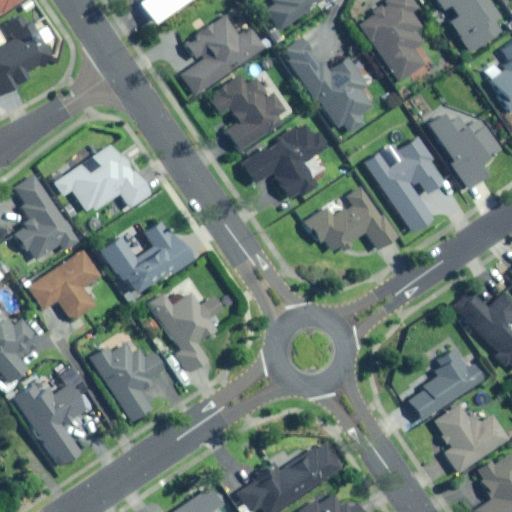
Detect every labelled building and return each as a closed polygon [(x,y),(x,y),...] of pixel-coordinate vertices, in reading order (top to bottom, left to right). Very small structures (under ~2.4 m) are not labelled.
[(0,0),(0,11),(20,0),(19,0),(0,0)] [(139,0),(133,4),(147,24),(182,0),(139,0)] [(272,29),(322,0),(265,0),(267,2),(259,7),(272,29)] [(413,8),(408,0),(381,0),(366,11),(369,15),(354,25),(393,83),(419,65),(409,50),(419,43),(410,30),(416,26),(407,12),(413,8)] [(498,17),(488,0),(429,0),(436,11),(444,6),(451,17),(444,22),(463,53),(498,32),(491,21),(498,17)] [(9,84),(22,77),(21,74),(48,59),(21,14),(1,26),(10,41),(0,46),(0,94),(12,88),(9,84)] [(233,37),(218,15),(188,36),(192,42),(182,49),(192,64),(174,76),(188,96),(258,49),(245,30),(233,37)] [(342,55),(329,64),(332,69),(327,73),(324,68),(320,71),(306,51),(308,49),(300,37),(275,54),(309,103),(312,101),(331,129),(337,125),(344,135),(359,124),(354,117),(368,107),(356,90),(363,85),(342,55)] [(511,39),(496,50),(507,66),(485,81),(498,100),(495,101),(504,114),(511,108),(511,39)] [(246,83),(241,74),(202,98),(214,116),(225,109),(234,124),(221,132),(233,152),(278,124),(273,117),(281,112),(269,94),(263,97),(252,79),(246,83)] [(444,124),(438,115),(423,125),(447,162),(444,164),(461,190),(482,177),(474,165),(497,149),(481,126),(466,136),(454,118),(444,124)] [(318,171),(309,157),(324,147),(314,131),(307,135),(300,124),(236,164),(250,186),(267,175),(283,201),(293,195),(295,199),(312,188),(306,178),(318,171)] [(413,138),(393,151),(392,149),(378,159),(375,154),(360,164),(406,234),(429,219),(407,186),(413,182),(422,195),(442,182),(413,138)] [(113,158),(105,146),(87,158),(76,166),(49,184),(58,197),(67,191),(80,212),(86,208),(89,212),(114,195),(124,209),(144,196),(117,155),(113,158)] [(54,246),(57,252),(73,241),(29,177),(10,190),(19,203),(16,205),(25,218),(6,231),(28,264),(54,246)] [(350,246),(347,243),(359,233),(373,251),(392,237),(355,188),(341,199),(346,205),(328,218),(320,209),(300,224),(315,244),(318,241),(323,248),(328,255),(335,250),(339,255),(350,246)] [(167,275),(187,262),(156,219),(139,233),(147,246),(131,258),(116,236),(95,251),(119,287),(115,290),(126,307),(150,291),(169,278),(167,275)] [(82,254),(76,258),(74,254),(23,288),(38,311),(53,302),(66,322),(91,306),(79,288),(87,283),(97,276),(82,254)] [(511,255),(511,254),(503,262),(509,269),(505,273),(511,279),(511,255)] [(161,295),(145,305),(153,317),(140,325),(146,334),(159,326),(175,351),(165,357),(172,367),(176,365),(182,374),(202,361),(191,344),(211,331),(203,319),(216,311),(207,298),(194,307),(186,294),(168,306),(161,295)] [(483,309),(469,295),(453,310),(494,354),(490,357),(500,368),(503,364),(511,373),(511,326),(511,325),(511,312),(497,296),(483,309)] [(4,313),(1,314),(0,312),(0,305),(1,304),(0,303),(0,379),(4,385),(23,369),(12,355),(22,346),(20,344),(30,335),(18,320),(13,324),(4,313)] [(84,342),(73,341),(72,351),(84,352),(84,342)] [(127,354),(120,344),(108,353),(103,346),(83,358),(125,423),(146,409),(135,392),(148,384),(145,381),(159,372),(147,354),(139,359),(133,351),(127,354)] [(415,388),(418,393),(403,403),(415,421),(477,381),(464,362),(462,364),(450,346),(429,360),(434,367),(430,370),(434,376),(415,388)] [(56,390),(51,383),(34,394),(29,386),(8,400),(54,468),(76,453),(58,426),(87,407),(78,392),(72,396),(64,385),(56,390)] [(429,422),(437,434),(433,437),(441,448),(445,446),(446,449),(439,454),(452,474),(503,441),(487,416),(470,427),(455,405),(429,422)] [(320,441),(296,456),(291,447),(267,462),(270,467),(246,482),(247,484),(233,493),(239,503),(231,508),(233,511),(242,511),(244,511),(248,511),(257,507),(259,511),(269,511),(316,483),(338,469),(320,441)] [(487,462),(473,472),(479,481),(476,483),(487,500),(469,511),(510,511),(511,511),(511,459),(507,453),(489,466),(487,462)] [(219,502),(209,486),(168,511),(214,511),(212,507),(219,502)] [(340,505),(335,508),(327,497),(314,505),(311,501),(293,511),(355,511),(351,505),(344,510),(340,505)]
